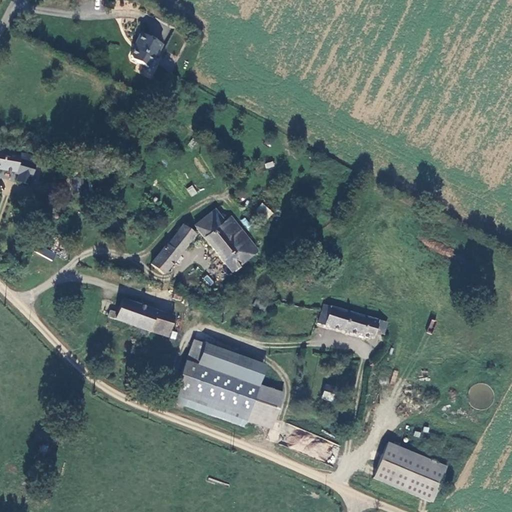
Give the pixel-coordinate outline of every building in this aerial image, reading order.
[(158,46),(136,34),(132,43),(133,44),(126,58),(127,62),(142,70),(148,60),(151,59),(158,46)] [(19,155),(0,151),(0,168),(19,171),(18,180),(30,183),(35,155),(19,152),(19,155)] [(72,178),(74,194),(89,192),(87,176),(85,177),(73,178),(72,178)] [(186,188),(190,196),(197,193),(193,185),(186,188)] [(255,211),(266,221),(273,213),(262,203),(255,211)] [(230,271),(255,251),(229,217),(224,221),(215,209),(196,225),(230,271)] [(194,234),(189,230),(183,225),(167,245),(165,243),(150,263),(162,273),(194,234)] [(39,245),(35,251),(52,261),(55,255),(39,245)] [(91,311),(90,287),(71,288),(72,300),(73,312),(91,311)] [(71,288),(55,293),(56,305),(72,300),(71,288)] [(147,330),(154,310),(156,307),(141,301),(140,305),(121,298),(117,311),(114,317),(147,330)] [(322,304),(317,323),(372,338),(374,331),(377,319),(322,304)] [(107,314),(109,315),(114,317),(117,311),(109,308),(107,314)] [(147,330),(161,335),(168,316),(154,310),(147,330)] [(158,345),(161,335),(147,330),(114,317),(109,315),(106,324),(158,345)] [(158,345),(185,356),(187,351),(191,340),(196,326),(168,316),(161,335),(158,345)] [(377,319),(374,331),(382,334),(386,321),(377,319)] [(203,344),(191,340),(187,351),(199,355),(202,346),(203,344)] [(255,387),(263,368),(202,346),(199,355),(187,351),(185,356),(170,400),(240,428),(246,411),(270,419),(279,396),(255,387)] [(319,397),(329,400),(333,387),(323,384),(319,397)] [(384,443),(370,477),(428,502),(442,467),(395,447),(391,445),(384,443)]
